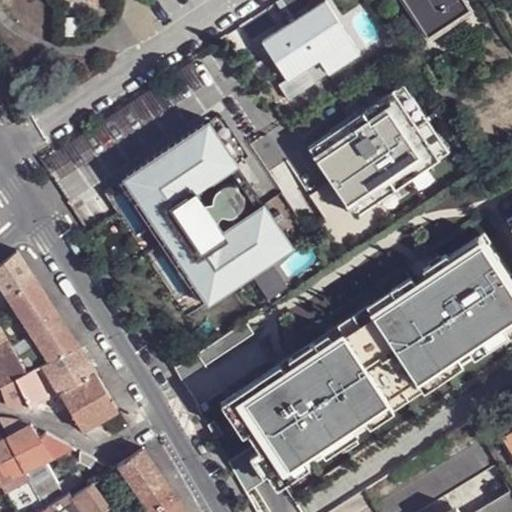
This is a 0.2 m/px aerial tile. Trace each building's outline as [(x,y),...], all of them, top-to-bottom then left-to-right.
[(404,0),(429,38),(471,13),(463,0),(404,0)] [(328,1),(267,42),(293,81),(282,88),(290,99),(315,83),(307,70),(324,59),(332,72),(362,53),(328,1)] [(432,42),(474,16),(471,13),(429,38),(432,42)] [(439,91),(450,82),(436,63),(425,71),(439,91)] [(345,121),(319,138),(313,130),(300,139),(345,209),(370,192),(365,184),(380,174),(385,183),(399,174),(393,165),(408,156),(414,164),(439,147),(394,78),(368,94),(373,102),(358,111),(348,95),(334,104),(345,121)] [(450,82),(439,91),(449,108),(469,93),(458,78),(450,82)] [(213,124),(128,180),(163,233),(176,253),(210,306),(295,251),(267,206),(225,234),(199,194),(240,165),(213,124)] [(163,233),(150,243),(151,245),(160,260),(162,262),(176,253),(163,233)] [(511,283),(481,234),(232,399),(279,477),(511,327),(511,283)] [(16,252),(0,264),(0,286),(30,332),(49,360),(78,346),(16,252)] [(0,322),(0,328),(10,346),(14,343),(6,331),(5,332),(0,322)] [(0,385),(24,373),(10,346),(0,328),(0,385)] [(14,343),(10,346),(24,373),(32,369),(41,364),(49,360),(30,332),(14,343)] [(95,373),(78,346),(49,360),(41,364),(59,392),(95,373)] [(47,397),(32,369),(24,373),(0,385),(0,387),(5,406),(29,408),(47,397)] [(117,411),(95,373),(59,392),(81,430),(117,411)] [(0,419),(0,427),(6,439),(22,430),(31,425),(16,421),(0,419)] [(511,419),(502,426),(510,440),(511,439),(511,419)] [(6,439),(24,471),(69,446),(44,432),(39,438),(31,425),(22,430),(6,439)] [(0,483),(0,484),(11,477),(24,471),(6,439),(0,442),(0,483)] [(366,511),(419,511),(497,466),(482,442),(366,511)] [(185,511),(141,449),(117,465),(150,511),(185,511)] [(28,479),(24,471),(11,477),(16,486),(28,479)] [(11,477),(0,484),(16,511),(34,511),(46,506),(48,505),(35,493),(28,479),(16,486),(11,477)] [(85,511),(100,511),(108,507),(92,483),(74,496),(85,511)] [(48,505),(46,506),(50,511),(85,511),(74,496),(71,491),(48,505)] [(511,511),(511,491),(478,511),(511,511)]
